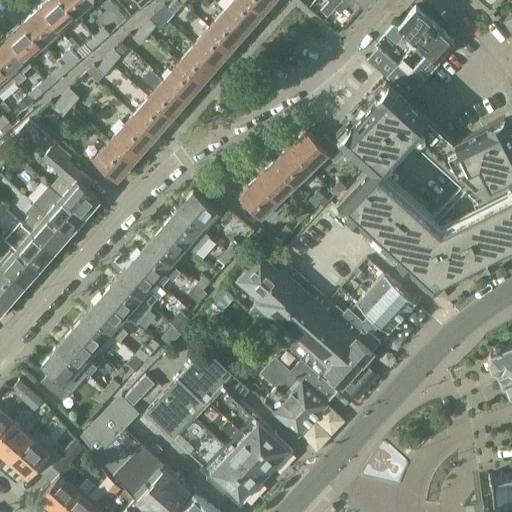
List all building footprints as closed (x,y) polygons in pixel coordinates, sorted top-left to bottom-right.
[(64,0),(46,0),(40,6),(59,28),(76,14),(64,0)] [(64,0),(76,14),(92,0),(64,0)] [(104,27),(95,35),(101,42),(110,34),(108,32),(125,18),(109,0),(99,0),(99,1),(113,17),(103,26),(104,27)] [(164,3),(153,14),(164,24),(175,12),(180,5),(173,0),(171,0),(167,5),(164,3)] [(248,0),(231,0),(223,10),(246,30),(262,11),(248,0)] [(248,0),(262,11),(271,0),(248,0)] [(340,0),(327,0),(321,8),(328,14),(336,5),(340,0)] [(40,6),(23,21),(43,43),(59,28),(40,6)] [(406,32),(417,43),(435,23),(415,6),(397,26),(394,23),(385,33),(396,43),(406,32)] [(223,10),(207,28),(229,48),(246,30),(223,10)] [(148,18),(136,32),(143,38),(155,24),(159,28),(164,24),(153,14),(148,18)] [(23,21),(6,35),(26,58),(43,43),(23,21)] [(387,76),(405,93),(409,96),(438,63),(435,60),(453,40),(435,23),(417,43),(428,52),(408,75),(397,65),(387,76)] [(207,28),(190,47),(213,67),(229,48),(207,28)] [(143,38),(136,32),(132,36),(139,43),(143,38)] [(6,35),(0,40),(0,62),(15,80),(16,79),(19,83),(28,75),(24,71),(31,64),(26,58),(6,35)] [(101,42),(95,35),(84,44),(90,51),(101,42)] [(190,47),(174,65),(197,85),(213,67),(190,47)] [(367,59),(367,60),(386,77),(387,76),(397,65),(378,47),(367,59)] [(56,59),(61,65),(67,71),(80,60),(70,48),(56,59)] [(112,64),(121,54),(114,48),(105,57),(112,64)] [(104,74),(112,64),(105,57),(97,67),(104,74)] [(0,62),(0,93),(15,80),(0,62)] [(51,74),(44,79),(50,86),(67,71),(61,65),(51,74)] [(174,65),(158,84),(181,104),(197,85),(174,65)] [(36,86),(27,94),(33,101),(50,86),(44,79),(36,86)] [(351,122),(338,137),(370,166),(338,201),(346,208),(345,209),(348,211),(357,220),(359,222),(360,221),(377,237),(380,239),(388,247),(390,249),(395,253),(396,255),(410,268),(432,287),(438,284),(438,285),(447,280),(455,276),(481,262),(481,263),(498,254),(511,246),(511,131),(504,116),(487,124),(487,125),(455,142),(388,81),(375,95),(376,96),(352,123),(351,122)] [(158,84),(142,103),(165,123),(181,104),(158,84)] [(69,87),(61,96),(71,105),(79,96),(69,87)] [(33,101),(27,94),(17,103),(23,109),(33,101)] [(71,105),(61,96),(52,106),(63,115),(71,105)] [(142,103),(126,121),(149,141),(165,123),(142,103)] [(3,115),(0,117),(0,129),(4,133),(13,126),(9,122),(3,115)] [(41,137),(28,120),(12,133),(26,150),(41,137)] [(126,121),(110,140),(133,160),(149,141),(126,121)] [(307,129),(289,145),(310,167),(327,152),(335,161),(344,152),(332,140),(324,148),(307,129)] [(133,160),(110,140),(94,158),(117,178),(133,160)] [(92,180),(69,161),(72,157),(54,141),(42,156),(61,172),(50,185),(84,215),(100,198),(87,186),(92,180)] [(1,143),(0,144),(0,165),(12,152),(1,143)] [(289,145),(273,161),(293,184),(310,167),(289,145)] [(273,161),(256,177),(277,199),(293,184),(273,161)] [(277,199),(256,177),(239,193),(259,215),(277,199)] [(330,189),(337,194),(346,185),(339,179),(330,189)] [(48,184),(33,201),(69,233),(84,215),(50,185),(50,186),(48,184)] [(194,189),(178,207),(201,226),(216,209),(194,189)] [(308,199),(315,204),(323,195),(316,189),(308,199)] [(29,213),(22,221),(21,222),(54,250),(69,233),(33,201),(25,210),(29,213)] [(293,216),(300,222),(308,212),(301,206),(293,216)] [(178,207),(163,224),(186,244),(195,252),(210,235),(201,226),(178,207)] [(20,219),(5,237),(4,238),(39,268),(54,250),(21,222),(22,221),(20,219)] [(163,224),(148,241),(170,261),(186,244),(163,224)] [(277,234),(284,240),(293,230),(286,224),(277,234)] [(0,249),(8,257),(1,264),(1,265),(23,285),(39,268),(4,238),(5,237),(3,236),(0,239),(0,249)] [(234,240),(226,249),(233,255),(241,246),(234,240)] [(148,241),(133,259),(155,279),(163,270),(173,279),(180,270),(170,261),(148,241)] [(259,297),(255,301),(248,309),(302,357),(308,361),(337,388),(342,383),(351,391),(371,368),(367,365),(377,353),(372,348),(380,340),(367,328),(364,331),(279,254),(277,256),(265,246),(237,277),(259,297)] [(233,255),(226,249),(217,259),(224,265),(233,255)] [(133,259),(118,276),(150,305),(151,304),(158,296),(148,287),(155,279),(133,259)] [(0,295),(8,303),(23,285),(1,265),(1,264),(0,263),(0,295)] [(383,271),(377,278),(381,282),(377,287),(387,295),(385,296),(403,312),(414,300),(383,271)] [(204,274),(196,284),(203,290),(211,280),(204,274)] [(118,276),(102,294),(125,314),(133,305),(145,316),(153,307),(151,304),(150,305),(118,276)] [(381,282),(377,278),(357,301),(388,329),(403,312),(385,296),(387,295),(377,287),(381,282)] [(203,290),(196,284),(187,294),(194,300),(203,290)] [(204,304),(216,315),(234,296),(222,284),(209,298),(204,304)] [(102,294),(87,311),(110,331),(120,340),(128,331),(118,322),(125,314),(102,294)] [(0,295),(0,312),(8,303),(0,295)] [(87,311),(72,329),(95,348),(110,331),(87,311)] [(181,313),(171,324),(180,331),(189,320),(181,313)] [(171,341),(180,331),(171,324),(162,334),(171,341)] [(72,329),(57,346),(80,366),(89,374),(97,366),(87,357),(95,348),(72,329)] [(135,354),(142,360),(144,361),(159,344),(152,338),(145,346),(143,344),(135,354)] [(511,341),(504,345),(499,343),(495,345),(493,350),(490,351),(488,357),(491,367),(498,369),(502,379),(505,378),(510,392),(511,390),(511,341)] [(80,366),(57,346),(41,365),(49,371),(41,380),(63,399),(71,389),(65,383),(80,366)] [(205,347),(146,409),(209,469),(206,472),(228,493),(232,490),(240,497),(259,477),(258,476),(268,466),(269,466),(272,463),(275,466),(288,452),(285,449),(288,446),(271,429),(272,428),(240,399),(250,389),(205,347)] [(142,360),(135,354),(128,362),(125,360),(118,368),(127,376),(133,369),(134,369),(142,360)] [(276,386),(263,400),(299,432),(327,401),(326,401),(337,388),(308,361),(302,357),(291,369),(302,379),(287,396),(276,386)] [(141,373),(122,395),(131,403),(150,382),(141,373)] [(11,388),(28,403),(37,393),(20,378),(11,388)] [(114,379),(105,388),(112,394),(121,385),(114,379)] [(112,394),(105,388),(97,398),(104,404),(112,394)] [(37,393),(28,403),(35,409),(43,399),(37,393)] [(122,395),(81,435),(98,455),(115,436),(139,411),(131,403),(122,395)] [(0,434),(13,420),(0,408),(0,434)] [(0,434),(0,451),(10,460),(31,436),(13,420),(0,434)] [(35,466),(44,474),(66,448),(65,447),(57,440),(51,447),(48,451),(31,436),(10,460),(27,475),(35,466)] [(38,496),(56,511),(78,488),(70,480),(80,470),(71,461),(84,446),(75,436),(65,447),(66,448),(44,474),(52,480),(38,496)] [(106,464),(124,444),(115,436),(98,455),(106,464)] [(219,511),(194,490),(143,442),(132,452),(113,472),(135,496),(120,511),(219,511)] [(124,444),(106,464),(113,472),(132,452),(124,444)] [(511,511),(511,473),(491,476),(493,494),(490,495),(490,500),(485,501),(485,503),(486,511),(511,511)] [(105,492),(114,481),(107,476),(98,486),(105,492)] [(114,481),(105,492),(112,497),(121,487),(114,481)] [(56,511),(86,511),(95,503),(78,488),(56,511)] [(105,511),(95,503),(86,511),(105,511)]
